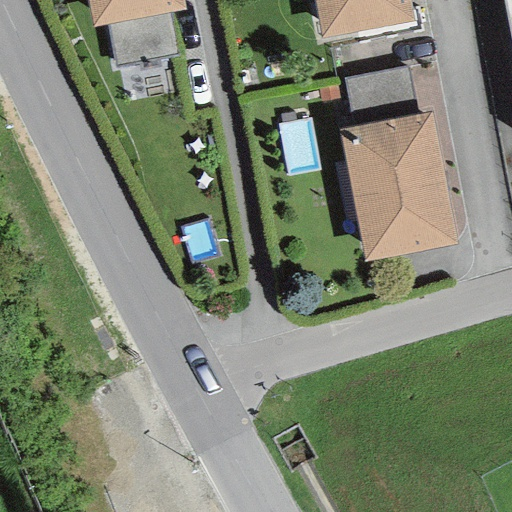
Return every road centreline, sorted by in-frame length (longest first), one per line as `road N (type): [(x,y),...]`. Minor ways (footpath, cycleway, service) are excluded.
road 1 (tertiary): [(197,392),(0,22)]
road 2 (residential): [(511,283),(197,392)]
road 3 (tertiary): [(264,511),(197,392)]
